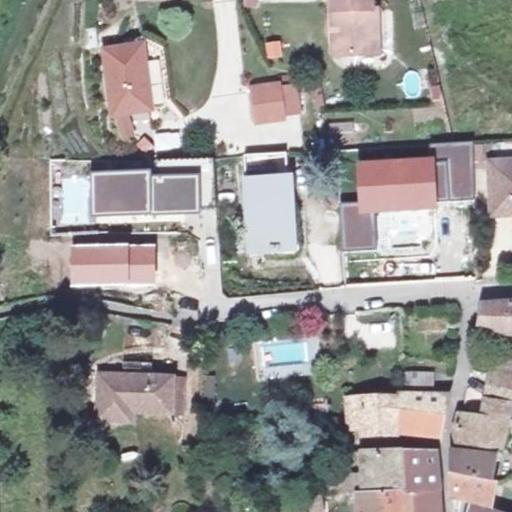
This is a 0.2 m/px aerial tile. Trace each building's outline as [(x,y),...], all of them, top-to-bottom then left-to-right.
[(337,0),(338,6),(343,6),(343,36),(356,49),(383,49),(383,4),(378,5),(377,0),(337,0)] [(343,6),(338,6),(338,49),(356,49),(343,36),(343,6)] [(104,33),(89,35),(91,54),(106,52),(104,33)] [(149,49),(147,33),(111,37),(116,102),(121,102),(123,119),(160,113),(151,48),(149,49)] [(307,119),(303,88),(288,90),(293,121),(307,119)] [(288,90),(260,94),(266,126),(293,121),(288,90)] [(352,133),(351,122),(326,123),(327,135),(352,133)] [(476,139),(456,139),(449,140),(450,168),(478,167),(478,165),(476,139)] [(478,165),(494,164),(495,159),(493,144),(477,145),(478,165)] [(511,207),(511,157),(495,159),(498,208),(511,207)] [(293,171),(250,171),(251,242),(295,240),(293,171)] [(511,310),(489,312),(482,337),(511,341),(511,310)] [(492,374),(511,373),(511,360),(492,360),(492,374)] [(168,374),(95,371),(93,413),(127,416),(127,407),(166,409),(168,374)] [(511,373),(492,374),(492,402),(492,411),(511,416),(511,373)] [(176,410),(178,375),(168,374),(166,409),(176,410)] [(400,378),(400,396),(431,394),(430,377),(400,378)] [(445,400),(400,401),(400,406),(351,405),(351,428),(364,428),(364,435),(436,437),(445,400)] [(276,420),(255,419),(255,444),(275,444),(276,420)] [(456,422),(453,439),(456,443),(463,445),(506,454),(507,452),(510,434),(456,422)] [(383,457),(363,456),(364,480),(341,481),(340,498),(358,496),(385,496),(383,457)] [(401,457),(383,457),(385,496),(403,496),(401,457)] [(436,458),(401,457),(403,496),(413,496),(438,495),(436,458)] [(448,458),(449,477),(494,487),(495,463),(448,458)] [(449,477),(450,501),(485,511),(492,511),(494,487),(449,477)] [(340,498),(341,481),(321,483),(322,500),(340,498)] [(413,511),(438,511),(438,495),(413,496),(413,511)] [(385,496),(358,496),(358,511),(413,511),(413,496),(403,496),(385,496)] [(318,511),(317,500),(290,504),(290,510),(296,510),(296,511),(318,511)]
